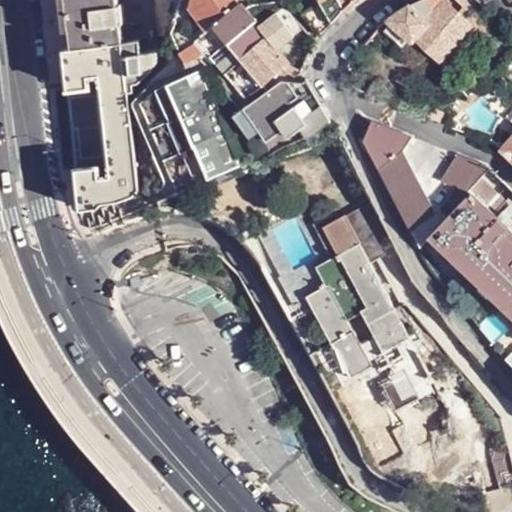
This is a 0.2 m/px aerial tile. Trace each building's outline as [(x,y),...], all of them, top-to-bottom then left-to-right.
[(67,0),(71,29),(95,26),(120,23),(118,6),(93,8),(91,0),(67,0)] [(140,41),(153,40),(146,0),(117,0),(118,6),(120,23),(125,42),(140,41)] [(146,0),(153,40),(168,38),(159,0),(146,0)] [(209,31),(215,25),(196,0),(192,0),(190,6),(209,31)] [(240,4),(237,0),(196,0),(215,25),(240,4)] [(321,35),(335,22),(320,0),(319,0),(302,15),(319,35),(321,35)] [(320,0),(335,22),(357,0),(320,0)] [(442,58),(470,24),(444,0),(418,0),(410,5),(387,20),(394,26),(405,35),(412,42),(417,36),(442,58)] [(482,0),(457,0),(469,12),(482,0)] [(215,25),(230,43),(256,22),(245,7),(246,7),(244,5),(240,4),(215,25)] [(279,13),(286,24),(295,15),(287,7),(279,13)] [(278,48),(294,35),(286,24),(279,13),(262,26),(261,27),(270,39),(278,48)] [(236,51),(244,61),(270,39),(261,27),(262,26),(257,21),(256,22),(230,43),(236,51)] [(125,42),(120,23),(95,26),(98,45),(125,42)] [(95,26),(71,29),(74,46),(98,45),(95,26)] [(399,42),(405,35),(394,26),(388,33),(399,42)] [(188,62),(209,51),(199,39),(183,53),(188,62)] [(278,48),(270,39),(244,61),(266,86),(283,70),(282,69),(289,63),(278,48)] [(159,61),(158,51),(142,53),(140,41),(125,42),(130,92),(135,91),(135,84),(139,83),(154,72),(159,61)] [(77,167),(81,209),(99,207),(103,201),(118,200),(136,195),(141,189),(130,92),(125,42),(98,45),(74,46),(65,47),(69,89),(90,87),(88,75),(100,75),(105,125),(111,175),(100,177),(99,166),(77,167)] [(244,61),(236,51),(218,65),(227,74),(244,61)] [(283,70),(295,76),(304,74),(303,70),(289,63),(282,69),(283,70)] [(172,120),(211,104),(198,72),(159,89),(172,120)] [(73,128),(77,167),(99,166),(100,177),(111,175),(105,125),(100,75),(88,75),(90,87),(69,89),(73,128)] [(289,82),(283,83),(243,110),(243,111),(259,133),(267,142),(283,131),(288,137),(301,128),(306,124),(302,116),(292,103),(300,97),(289,82)] [(474,102),(464,89),(438,109),(455,117),(461,112),(474,102)] [(224,135),(211,104),(172,120),(185,151),(224,135)] [(331,120),(322,105),(302,116),(306,124),(301,128),(308,138),(318,134),(331,120)] [(259,133),(243,111),(232,118),(250,140),(259,133)] [(414,136),(374,120),(365,139),(380,168),(407,151),(414,136)] [(238,170),(224,135),(185,151),(199,186),(238,170)] [(511,158),(511,140),(503,150),(511,158)] [(380,168),(413,231),(439,212),(407,151),(380,168)] [(488,165),(459,155),(443,180),(459,188),(463,192),(468,196),(472,192),(471,191),(481,179),(490,169),(488,165)] [(481,179),(471,191),(472,192),(511,228),(511,208),(510,206),(500,196),(481,179)] [(456,199),(463,192),(459,188),(452,197),(455,199),(456,199)] [(511,312),(511,228),(472,192),(468,196),(449,217),(430,236),(432,237),(501,303),(511,312)] [(327,225),(342,252),(362,241),(372,261),(399,248),(374,200),(327,225)] [(430,236),(449,217),(444,212),(442,210),(439,212),(413,231),(421,248),(432,237),(430,236)] [(398,390),(431,373),(372,261),(362,241),(342,252),(370,305),(364,309),(376,332),(386,350),(397,370),(389,374),(398,390)] [(370,305),(342,252),(320,263),(330,282),(310,292),(351,374),(374,362),(371,356),(362,340),(350,316),(364,309),(370,305)] [(376,332),(362,340),(371,356),(386,350),(376,332)] [(511,481),(511,460),(507,442),(490,446),(501,484),(511,481)]
